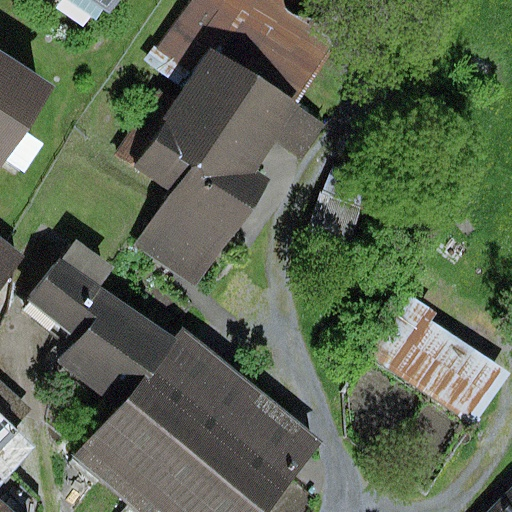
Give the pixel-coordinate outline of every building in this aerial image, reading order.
[(195,50),(286,105),(332,35),(278,0),(184,0),(151,51),(182,71),(195,50)] [(286,105),(195,50),(182,71),(174,85),(161,77),(113,155),(126,163),(122,169),(162,193),(194,140),(245,171),(262,143),(299,165),(322,127),(286,105)] [(0,146),(38,90),(6,69),(0,77),(0,146)] [(194,140),(162,193),(128,244),(192,284),(258,180),(245,171),(194,140)] [(379,182),(329,164),(318,194),(368,212),(379,182)] [(97,406),(54,460),(118,511),(254,511),(309,444),(168,331),(159,344),(87,287),(102,269),(63,238),(12,302),(62,343),(45,365),(97,406)] [(0,247),(0,278),(15,259),(0,247)] [(429,313),(386,286),(345,351),(468,428),(502,373),(422,323),(429,313)] [(0,389),(0,427),(20,408),(0,389)] [(0,464),(16,444),(0,430),(0,464)] [(35,511),(36,498),(0,468),(0,511),(35,511)] [(511,511),(511,491),(491,511),(511,511)]
